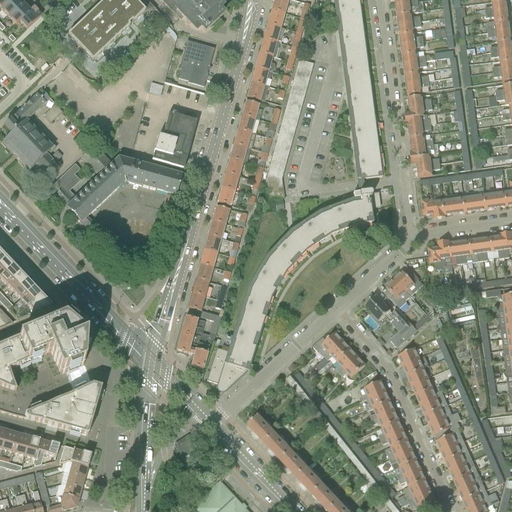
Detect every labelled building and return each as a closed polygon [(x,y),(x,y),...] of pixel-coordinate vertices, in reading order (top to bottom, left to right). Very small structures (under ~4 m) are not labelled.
[(10,0),(0,10),(7,18),(23,3),(22,3),(18,0),(10,0)] [(0,0),(0,10),(10,0),(0,0)] [(67,36),(92,63),(134,23),(131,20),(134,17),(137,20),(144,13),(148,17),(155,11),(144,0),(110,0),(110,1),(111,3),(108,5),(107,4),(95,15),(94,14),(92,15),(91,13),(67,36)] [(159,0),(180,22),(182,19),(191,28),(195,24),(204,33),(222,16),(214,6),(217,3),(214,0),(159,0)] [(286,0),(274,0),(271,11),(284,14),(288,0),(286,0)] [(360,39),(364,39),(363,38),(360,38),(359,33),(363,32),(360,13),(357,13),(356,8),(360,8),(359,6),(356,7),(355,2),(359,1),(358,0),(336,0),(360,181),(382,178),(380,168),(377,168),(376,163),(380,163),(380,162),(376,162),(375,157),(379,156),(376,137),(373,137),(372,132),(376,132),(376,131),(372,131),(371,126),(375,125),(372,106),(369,106),(368,101),(372,101),(372,99),(368,100),(367,95),(371,94),(368,75),(365,75),(364,70),(368,70),(367,69),(364,69),(363,64),(367,63),(364,44),(361,44),(360,39)] [(484,10),(484,15),(507,12),(506,2),(491,4),(492,9),(484,10)] [(23,3),(7,18),(15,26),(19,23),(18,23),(30,12),(30,11),(23,4),(24,3),(23,3)] [(418,4),(395,7),(396,16),(411,15),(419,13),(419,8),(418,4)] [(303,5),(301,16),(306,18),(309,6),(308,6),(303,5)] [(30,12),(18,23),(19,23),(26,31),(41,16),(33,8),(30,11),(30,12)] [(271,11),(267,26),(280,30),(280,29),(284,14),(271,11)] [(493,19),(494,23),(508,22),(507,12),(484,15),(485,20),(493,19)] [(396,16),(398,26),(420,23),(419,18),(411,19),(411,15),(396,16)] [(486,25),(487,34),(509,31),(508,22),(494,23),(486,25)] [(398,26),(399,36),(413,34),(413,30),(420,29),(420,23),(398,26)] [(267,26),(263,40),(275,43),(276,43),(279,44),(280,45),(284,31),(280,30),(267,26)] [(176,44),(177,38),(167,28),(164,31),(176,44)] [(451,29),(433,32),(434,42),(446,40),(452,39),(451,29)] [(496,39),(497,43),(511,41),(509,31),(487,34),(488,40),(496,39)] [(295,34),(293,43),(298,45),(301,35),(295,34)] [(399,36),(400,46),(423,43),(422,38),(414,39),(413,34),(399,36)] [(263,40),(259,55),(271,58),(272,58),(275,59),(278,49),(279,44),(276,43),(275,43),(263,40)] [(489,49),(490,54),(511,51),(511,50),(511,41),(497,43),(497,48),(489,49)] [(187,84),(203,89),(208,71),(206,71),(207,67),(209,68),(214,50),(186,42),(179,70),(180,70),(178,80),(187,83),(187,84)] [(400,46),(402,56),(416,54),(415,49),(423,48),(423,43),(400,46)] [(291,48),(288,58),(294,60),(297,49),(296,49),(291,48)] [(499,59),(499,63),(511,61),(511,51),(490,54),(490,60),(499,59)] [(453,59),(452,53),(433,55),(434,56),(434,62),(453,59)] [(402,56),(403,66),(425,63),(424,58),(417,59),(416,54),(402,56)] [(259,55),(255,69),(271,73),(273,72),(274,68),(273,66),(270,65),(272,58),(271,58),(259,55)] [(298,61),(295,72),(309,77),(313,65),(298,61)] [(491,69),(492,74),(511,71),(511,61),(499,63),(500,68),(491,69)] [(403,66),(404,76),(419,74),(418,69),(426,68),(425,63),(403,66)] [(255,69),(251,84),(263,87),(266,80),(269,81),(271,73),(255,69)] [(511,71),(492,74),(493,80),(495,79),(501,78),(502,83),(506,82),(511,81),(511,71)] [(404,76),(406,86),(428,83),(428,77),(419,78),(419,74),(404,76)] [(294,76),(291,87),(305,91),(308,80),(294,76)] [(428,83),(406,86),(407,96),(421,94),(421,89),(429,88),(428,83)] [(163,88),(151,84),(148,94),(160,97),(163,88)] [(251,84),(247,98),(256,101),(259,102),(264,103),(268,89),(268,88),(265,88),(263,87),(251,84)] [(503,91),(495,92),(495,98),(511,95),(511,85),(507,86),(502,86),(503,91)] [(42,175),(46,180),(60,167),(56,162),(61,158),(56,153),(49,159),(45,155),(52,149),(27,123),(29,121),(28,120),(38,111),(49,100),(41,91),(36,96),(25,107),(24,107),(21,110),(22,110),(10,122),(9,121),(3,127),(11,135),(2,143),(29,171),(35,165),(44,174),(42,175)] [(290,91),(286,102),(301,106),(304,95),(290,91)] [(511,95),(495,98),(496,103),(505,101),(505,106),(509,106),(511,105),(511,95)] [(407,99),(409,109),(431,106),(430,101),(422,102),(422,97),(407,99)] [(496,103),(495,98),(488,99),(489,108),(497,107),(496,103)] [(246,102),(241,117),(254,121),(258,122),(259,121),(261,112),(257,111),(258,106),(255,105),(246,102)] [(285,105),(282,117),(297,121),(300,109),(285,105)] [(509,111),(501,112),(502,117),(511,115),(511,105),(509,106),(509,110),(509,111)] [(61,113),(54,106),(43,117),(50,124),(61,113)] [(404,114),(405,120),(424,117),(424,112),(432,111),(431,106),(409,109),(409,113),(404,114)] [(452,114),(454,123),(464,122),(462,112),(452,114)] [(154,153),(152,161),(155,162),(157,163),(169,166),(183,170),(189,150),(190,146),(189,146),(196,122),(168,115),(162,138),(158,137),(153,153),(154,153)] [(511,121),(511,126),(511,125),(511,115),(502,117),(502,122),(511,121)] [(241,117),(237,131),(250,135),(254,121),(241,117)] [(424,117),(405,120),(406,126),(407,126),(408,130),(430,127),(429,121),(427,121),(427,117),(424,117)] [(281,120),(278,132),(293,136),(296,124),(281,120)] [(269,124),(267,132),(268,132),(273,134),(275,126),(270,125),(269,124)] [(408,130),(409,140),(424,138),(423,133),(431,131),(430,127),(408,130)] [(237,131),(233,146),(246,149),(250,151),(255,136),(250,135),(237,131)] [(277,135),(274,147),(289,151),(292,139),(277,135)] [(409,140),(411,149),(433,146),(432,141),(424,142),(424,138),(409,140)] [(233,146),(229,160),(242,164),(246,165),(248,158),(244,157),(246,149),(245,149),(233,146)] [(410,153),(411,160),(430,157),(430,156),(426,156),(426,152),(433,151),(433,146),(411,149),(411,153),(410,153)] [(181,177),(167,173),(118,159),(111,166),(93,147),(81,159),(99,178),(75,200),(68,193),(79,182),(73,176),(79,171),(74,165),(48,191),(92,237),(96,233),(84,220),(121,185),(121,186),(122,186),(122,185),(126,184),(126,185),(127,184),(169,196),(168,200),(166,199),(163,209),(165,210),(165,212),(170,214),(181,177)] [(273,150),(270,161),(285,165),(288,154),(273,150)] [(416,165),(417,169),(439,166),(438,160),(430,161),(430,157),(411,160),(411,166),(416,165)] [(229,160),(225,175),(238,178),(242,164),(229,160)] [(269,165),(266,176),(281,180),(284,169),(269,165)] [(439,166),(417,169),(418,179),(433,177),(432,172),(440,171),(439,166)] [(257,168),(255,176),(261,178),(263,170),(257,168)] [(225,175),(221,189),(234,193),(238,178),(225,175)] [(234,193),(221,189),(217,204),(230,207),(234,193)] [(496,190),(493,190),(496,209),(506,208),(504,193),(499,194),(499,189),(496,190)] [(282,190),(267,192),(268,202),(284,200),(282,190)] [(489,195),(484,196),(486,211),(496,209),(493,190),(491,190),(489,191),(489,195)] [(475,192),(473,193),(475,212),(486,211),(484,196),(478,197),(478,192),(475,192)] [(251,290),(232,350),(227,365),(245,371),(246,366),(249,367),(255,348),(252,347),(253,342),(257,343),(257,342),(254,341),(255,336),(259,337),(265,318),(261,317),(263,312),(266,313),(267,312),(263,311),(265,306),(268,307),(271,299),(275,291),(272,289),(275,285),(278,286),(279,285),(275,284),(278,279),(281,281),(286,273),(292,267),(289,264),(293,261),(295,263),(296,262),(293,260),(297,256),(300,259),(306,252),(313,247),(311,244),(315,241),(317,244),(318,244),(317,240),(321,238),(323,241),(330,236),(338,233),(337,229),(342,228),(343,231),(344,230),(343,227),(348,225),(349,229),(357,226),(366,224),(366,221),(372,220),(370,209),(378,207),(376,195),(379,194),(378,194),(371,195),(371,194),(370,193),(369,193),(364,193),(352,195),(353,200),(359,199),(360,203),(352,204),(320,216),(292,235),(268,260),(251,290)] [(468,198),(463,199),(465,214),(475,212),(473,193),(470,193),(467,193),(468,198)] [(433,195),(431,196),(434,220),(444,218),(444,216),(442,202),(434,203),(433,195)] [(447,201),(442,202),(444,216),(455,215),(452,195),(449,196),(446,196),(447,201)] [(454,195),(452,195),(455,215),(465,214),(463,199),(457,200),(457,195),(454,195)] [(426,201),(421,202),(423,217),(433,215),(434,215),(432,200),(431,196),(428,196),(426,197),(426,201)] [(282,202),(275,203),(276,212),(283,211),(282,202)] [(216,208),(212,222),(224,226),(228,211),(216,208)] [(212,222),(208,237),(220,240),(224,226),(212,222)] [(511,234),(500,235),(500,237),(503,260),(509,259),(508,251),(511,250),(511,247),(511,239),(511,234)] [(208,237),(204,251),(216,255),(220,240),(208,237)] [(500,237),(490,239),(493,261),(499,260),(503,260),(500,237)] [(490,239),(479,240),(482,263),(488,262),(488,261),(493,261),(492,253),(490,239)] [(479,240),(469,242),(471,256),(472,264),(477,264),(482,263),(479,240)] [(448,242),(438,244),(441,271),(442,271),(441,268),(446,268),(445,259),(450,259),(448,245),(448,242)] [(469,242),(459,243),(462,265),(467,265),(466,257),(471,256),(469,242)] [(459,243),(448,245),(450,259),(455,258),(456,266),(462,265),(459,243)] [(233,244),(229,258),(234,260),(238,245),(233,244)] [(437,248),(427,250),(429,259),(429,260),(429,264),(435,263),(436,272),(441,271),(441,268),(438,248),(437,248)] [(204,251),(200,266),(212,269),(216,255),(204,251)] [(0,277),(12,266),(5,259),(0,263),(0,277)] [(0,280),(6,286),(19,274),(12,266),(0,277),(0,280)] [(200,266),(195,280),(208,284),(212,269),(200,266)] [(402,272),(394,280),(407,295),(410,298),(414,295),(422,287),(417,282),(418,281),(416,278),(410,271),(405,275),(402,272)] [(13,294),(26,281),(19,274),(6,286),(13,294)] [(195,280),(191,295),(204,298),(208,284),(195,280)] [(407,295),(394,280),(385,288),(390,293),(387,296),(399,310),(406,304),(405,303),(410,298),(407,295)] [(20,301),(33,289),(26,281),(13,294),(20,301)] [(7,313),(14,320),(40,296),(33,289),(20,301),(12,309),(7,313)] [(500,291),(485,293),(486,299),(501,298),(500,291)] [(452,294),(436,296),(437,305),(446,304),(445,300),(452,299),(452,294)] [(204,298),(191,295),(187,309),(200,313),(204,298)] [(496,304),(497,309),(511,306),(511,295),(509,296),(502,297),(503,303),(496,304)] [(40,296),(14,320),(17,322),(51,308),(40,296)] [(390,312),(376,296),(364,308),(378,323),(384,318),(397,333),(389,341),(397,350),(417,332),(413,328),(397,310),(392,315),(391,314),(390,312)] [(423,303),(428,307),(434,302),(429,297),(423,303)] [(5,301),(1,305),(6,310),(10,307),(11,306),(6,300),(5,301)] [(451,318),(473,313),(471,305),(449,310),(451,318)] [(504,313),(505,318),(511,317),(511,306),(497,309),(497,314),(504,313)] [(0,329),(12,324),(0,311),(0,329)] [(200,313),(198,319),(199,319),(213,323),(209,335),(208,337),(207,340),(213,342),(215,336),(220,318),(201,313),(200,313)] [(417,332),(429,321),(425,316),(413,328),(416,332),(417,332)] [(506,324),(499,325),(499,330),(511,328),(511,317),(505,318),(506,324)] [(183,318),(179,332),(200,338),(201,334),(204,323),(184,318),(183,318)] [(23,338),(20,339),(0,347),(0,387),(15,392),(7,372),(50,354),(59,376),(65,374),(83,366),(84,339),(64,321),(23,338)] [(511,328),(499,330),(500,335),(507,334),(508,340),(511,339),(511,328)] [(178,336),(173,351),(176,354),(184,356),(185,355),(186,355),(187,354),(190,355),(191,351),(196,352),(198,344),(200,338),(179,332),(178,336)] [(319,354),(324,359),(342,343),(334,334),(326,342),(322,338),(312,348),(318,355),(319,354)] [(198,342),(198,344),(202,345),(207,340),(208,337),(200,335),(200,338),(198,342)] [(441,338),(435,341),(439,349),(445,346),(441,338)] [(509,346),(502,347),(502,352),(511,350),(511,339),(508,340),(509,346)] [(333,358),(337,362),(350,351),(342,343),(324,359),(328,363),(333,358)] [(189,362),(189,363),(189,365),(189,366),(190,368),(190,369),(191,369),(192,370),(194,372),(195,372),(197,372),(199,372),(201,372),(201,373),(202,371),(209,347),(202,345),(198,344),(196,352),(191,351),(190,355),(192,355),(191,356),(190,358),(189,360),(189,361),(189,362)] [(209,374),(206,383),(206,384),(206,383),(217,386),(216,387),(216,388),(216,389),(216,390),(216,391),(217,391),(217,392),(218,393),(219,393),(219,394),(220,394),(221,394),(222,394),(223,394),(224,394),(224,393),(225,393),(247,373),(248,373),(248,372),(245,371),(227,365),(232,350),(228,349),(222,347),(221,351),(217,350),(217,349),(216,349),(209,374)] [(398,356),(403,367),(419,360),(414,349),(398,356)] [(511,350),(502,352),(503,357),(510,356),(511,361),(511,350)] [(336,371),(339,375),(340,374),(357,359),(350,351),(337,362),(340,366),(341,367),(336,371)] [(447,351),(441,353),(444,361),(450,358),(447,351)] [(15,392),(0,387),(0,412),(26,420),(24,416),(74,395),(65,374),(59,376),(50,354),(7,372),(15,392)] [(450,358),(444,361),(447,368),(453,366),(450,358)] [(340,374),(339,375),(343,378),(348,374),(352,378),(357,373),(364,367),(357,359),(340,374)] [(403,367),(408,377),(423,370),(419,360),(403,367)] [(408,377),(412,387),(428,380),(423,370),(408,377)] [(455,370),(449,373),(453,381),(459,378),(455,370)] [(290,387),(291,386),(295,383),(290,377),(285,381),(290,387)] [(459,378),(453,381),(456,388),(462,386),(459,378)] [(302,379),(298,382),(300,385),(304,389),(308,385),(305,382),(302,379)] [(412,387),(416,397),(432,390),(428,380),(412,387)] [(361,397),(361,398),(363,402),(364,402),(366,401),(385,393),(380,382),(371,386),(364,389),(367,395),(362,397),(361,397)] [(300,390),(295,383),(291,386),(296,393),(300,390)] [(24,416),(26,420),(87,437),(100,390),(92,387),(74,395),(24,416)] [(311,389),(307,393),(312,400),(316,396),(311,389)] [(305,396),(300,390),(296,393),(301,399),(305,396)] [(432,390),(416,397),(421,407),(442,397),(443,397),(441,392),(440,393),(434,395),(432,390)] [(464,391),(458,393),(461,401),(467,398),(464,391)] [(371,404),(373,409),(389,402),(385,393),(366,401),(368,405),(371,404)] [(310,402),(305,396),(301,399),(306,405),(310,402)] [(316,396),(312,400),(318,407),(322,404),(316,396)] [(442,397),(421,407),(425,417),(441,410),(438,404),(445,402),(443,397),(442,397)] [(467,398),(461,401),(465,408),(470,406),(467,398)] [(315,408),(310,402),(306,405),(311,411),(315,408)] [(370,417),(369,418),(371,422),(372,422),(373,422),(394,412),(389,402),(373,409),(376,415),(371,417),(370,417)] [(447,407),(445,402),(438,404),(441,410),(447,407)] [(449,412),(447,407),(441,410),(443,415),(449,412)] [(320,415),(315,408),(311,411),(316,417),(320,415)] [(325,408),(321,411),(327,418),(332,416),(325,408)] [(497,408),(491,408),(492,416),(505,414),(504,408),(497,409),(497,408)] [(425,417),(430,427),(451,417),(449,412),(443,415),(441,410),(425,417)] [(472,410),(467,413),(471,424),(477,421),(472,410)] [(372,422),(371,422),(374,427),(374,426),(380,424),(382,429),(398,422),(394,412),(373,422),(372,422)] [(435,437),(436,439),(451,433),(451,432),(457,430),(459,429),(457,423),(460,422),(457,414),(451,417),(430,427),(434,437),(435,437)] [(325,421),(320,415),(316,417),(321,424),(325,421)] [(264,445),(275,435),(258,416),(257,417),(258,417),(254,421),(253,421),(251,422),(252,423),(248,427),(247,426),(247,427),(254,435),(252,436),(257,441),(258,439),(264,445)] [(332,416),(327,418),(332,425),(337,423),(332,416)] [(330,427),(325,421),(321,424),(326,430),(330,427)] [(477,421),(471,424),(475,432),(481,430),(477,421)] [(379,437),(378,437),(380,442),(381,442),(402,432),(398,422),(382,429),(385,435),(379,437)] [(487,423),(482,425),(485,433),(490,431),(487,423)] [(334,433),(330,427),(326,430),(331,436),(334,433)] [(341,427),(335,429),(341,436),(346,434),(341,427)] [(455,441),(461,438),(457,430),(451,432),(451,433),(455,441)] [(490,431),(485,433),(489,442),(494,439),(490,431)] [(1,451),(12,454),(18,435),(6,432),(1,451)] [(381,442),(380,442),(382,447),(383,446),(389,444),(391,449),(407,442),(402,432),(381,442)] [(339,439),(334,433),(331,436),(336,442),(339,439)] [(451,433),(436,439),(437,442),(436,442),(441,453),(463,443),(461,438),(455,441),(451,433)] [(346,434),(341,436),(346,443),(351,440),(346,434)] [(12,454),(24,458),(30,438),(18,435),(12,454)] [(280,462),(291,452),(275,435),(264,445),(269,451),(267,453),(272,457),(273,455),(280,462)] [(30,438),(24,458),(34,460),(36,461),(37,457),(38,453),(41,442),(30,438)] [(344,445),(339,439),(336,442),(340,448),(344,445)] [(59,447),(41,442),(38,453),(44,455),(55,458),(59,447)] [(180,456),(177,457),(178,462),(187,460),(191,462),(196,454),(192,451),(189,442),(184,444),(185,446),(181,448),(178,452),(180,456)] [(388,457),(387,457),(389,462),(390,461),(411,452),(407,442),(391,449),(393,454),(388,457)] [(463,443),(441,453),(445,463),(461,456),(459,450),(465,448),(463,443)] [(501,443),(491,447),(494,454),(500,451),(502,450),(501,443)] [(355,444),(349,447),(355,453),(360,451),(355,444)] [(349,451),(344,445),(340,448),(345,454),(349,451)] [(488,446),(482,449),(486,457),(491,454),(488,446)] [(68,463),(71,464),(75,465),(87,468),(91,456),(63,448),(58,466),(68,463)] [(461,456),(468,453),(465,448),(459,450),(461,456)] [(354,457),(349,451),(345,454),(350,460),(354,457)] [(360,451),(355,453),(360,460),(365,458),(360,451)] [(500,451),(494,454),(497,460),(502,458),(500,451)] [(295,479),(307,469),(291,452),(280,462),(286,469),(284,470),(288,475),(290,473),(295,479)] [(390,461),(389,462),(394,472),(394,471),(400,469),(416,462),(411,452),(390,461)] [(491,454),(486,457),(489,464),(495,462),(491,454)] [(461,456),(445,463),(450,473),(471,463),(472,463),(470,458),(464,461),(461,456)] [(359,463),(354,457),(350,460),(355,466),(359,463)] [(368,462),(363,464),(369,471),(374,469),(368,462)] [(397,477),(396,477),(398,482),(399,481),(420,472),(416,462),(400,469),(402,474),(397,477)] [(504,462),(499,465),(502,472),(508,470),(504,462)] [(364,470),(359,463),(355,466),(360,473),(364,470)] [(471,463),(450,473),(454,483),(470,476),(468,470),(473,468),(474,467),(472,463),(471,463)] [(70,466),(68,474),(84,478),(87,469),(87,468),(75,465),(71,464),(71,466),(70,466)] [(497,466),(491,469),(494,477),(500,474),(497,466)] [(311,496),(323,486),(307,469),(295,479),(301,485),(299,487),(303,491),(305,489),(311,496)] [(374,469),(369,471),(374,478),(379,475),(374,469)] [(368,476),(364,470),(360,473),(365,479),(368,476)] [(508,470),(502,472),(504,478),(510,476),(508,470)] [(399,481),(398,482),(402,491),(403,491),(409,489),(424,482),(420,472),(399,481)] [(34,475),(36,482),(42,481),(40,474),(34,475)] [(68,474),(65,484),(81,489),(84,478),(68,474)] [(500,474),(494,477),(499,487),(504,484),(500,474)] [(32,476),(23,478),(25,484),(34,482),(32,476)] [(370,485),(373,482),(368,476),(365,479),(370,485)] [(470,476),(454,483),(459,492),(480,483),(481,483),(479,478),(478,478),(472,481),(470,476)] [(23,478),(15,480),(16,487),(25,484),(23,478)] [(382,479),(377,482),(383,488),(388,486),(382,479)] [(15,480),(6,483),(7,489),(16,487),(15,480)] [(36,482),(39,492),(45,490),(42,481),(36,482)] [(378,488),(373,482),(370,485),(374,491),(378,488)] [(398,500),(397,500),(400,505),(400,504),(429,492),(425,482),(409,489),(403,491),(405,497),(398,500)] [(212,490),(190,510),(192,511),(220,511),(227,506),(234,499),(219,483),(212,490)] [(480,483),(459,492),(463,502),(479,495),(485,493),(483,487),(481,483),(480,483)] [(58,487),(55,498),(61,497),(61,496),(78,500),(81,489),(65,484),(65,486),(58,487)] [(326,511),(328,511),(339,503),(323,486),(311,496),(318,503),(316,505),(320,509),(322,508),(326,511)] [(388,486),(383,488),(384,490),(389,496),(393,493),(388,486)] [(383,494),(378,488),(374,491),(379,497),(383,494)] [(39,492),(41,500),(47,498),(45,490),(39,492)] [(400,504),(400,505),(402,509),(415,503),(418,508),(433,501),(429,492),(400,504)] [(35,505),(31,506),(32,511),(41,511),(37,493),(32,494),(35,505)] [(388,500),(383,494),(379,497),(384,503),(388,500)] [(463,502),(467,511),(468,511),(497,499),(495,495),(481,501),(479,495),(463,502)] [(24,496),(19,497),(23,511),(32,511),(31,506),(27,507),(24,496)] [(78,500),(61,496),(61,497),(59,505),(59,506),(47,509),(47,511),(63,511),(76,509),(78,500)] [(15,500),(11,501),(13,511),(23,511),(19,497),(15,498),(15,500)] [(47,498),(41,500),(43,508),(49,506),(47,498)] [(245,511),(234,499),(227,506),(220,511),(245,511)] [(497,499),(468,511),(486,511),(485,510),(499,504),(497,499)] [(393,506),(388,500),(384,503),(389,509),(393,506)] [(6,501),(2,502),(4,511),(13,511),(9,511),(6,503),(6,501)] [(346,511),(339,503),(328,511),(346,511)]
